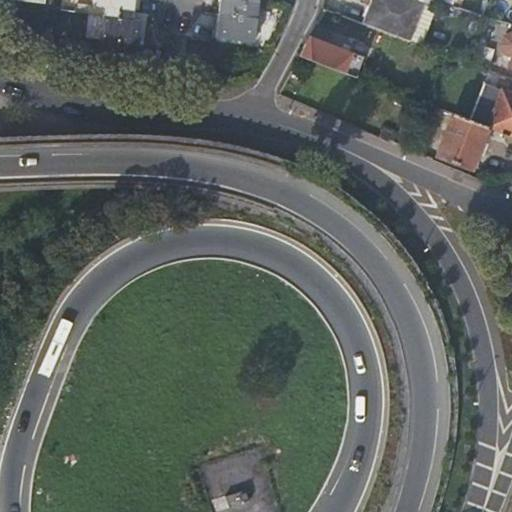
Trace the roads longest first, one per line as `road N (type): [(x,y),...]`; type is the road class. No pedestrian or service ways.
road 1 (motorway): [(10,511),(25,421),(74,306),(127,259),(198,237),(256,244),(293,259),(350,319),(367,369),(369,418),(337,511)]
road 2 (motorway): [(406,511),(424,424),(418,347),(378,268),(325,218),(278,192),(203,171),(0,163)]
road 3 (primary): [(472,511),(488,404),(479,339),(454,269),(382,182),(295,131)]
road 4 (residential): [(252,122),(109,110),(0,79)]
road 5 (residential): [(511,206),(295,131)]
road 6 (residential): [(252,122),(308,0)]
